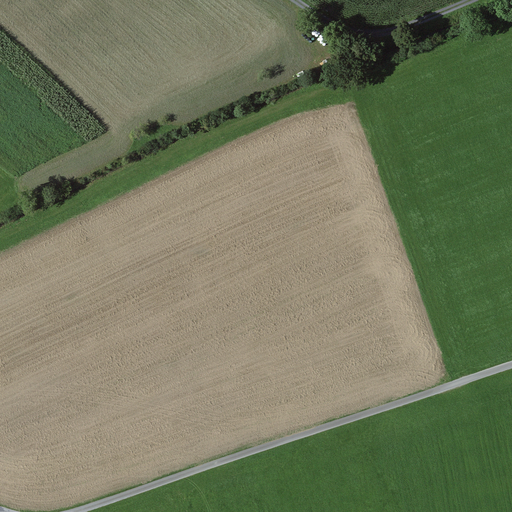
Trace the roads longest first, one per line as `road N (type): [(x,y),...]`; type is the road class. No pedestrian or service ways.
road 1 (track): [(511,366),(74,511)]
road 2 (track): [(293,0),(363,36),(473,0)]
